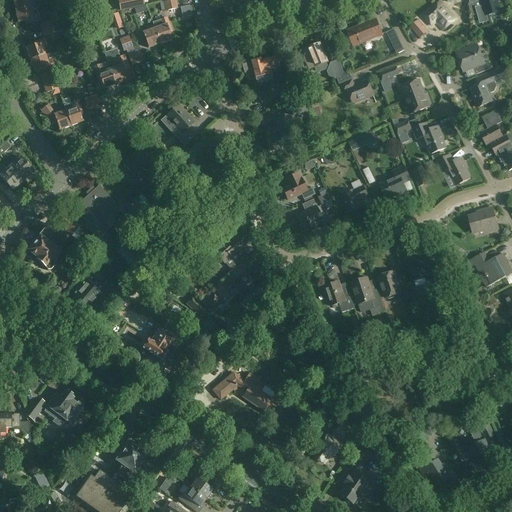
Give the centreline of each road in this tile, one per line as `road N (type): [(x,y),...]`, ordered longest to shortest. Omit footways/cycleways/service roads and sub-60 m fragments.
road 1 (secondary): [(252,478),(0,292)]
road 2 (track): [(252,192),(72,350)]
road 3 (residential): [(286,258),(431,216),(456,198),(495,188)]
road 4 (residential): [(286,258),(257,214),(215,52)]
road 5 (residential): [(495,188),(384,0)]
road 6 (residential): [(65,180),(170,81),(215,52)]
road 7 (track): [(473,383),(333,348)]
road 8 (residential): [(65,180),(24,121),(0,64)]
road 9 (residential): [(215,52),(336,0)]
